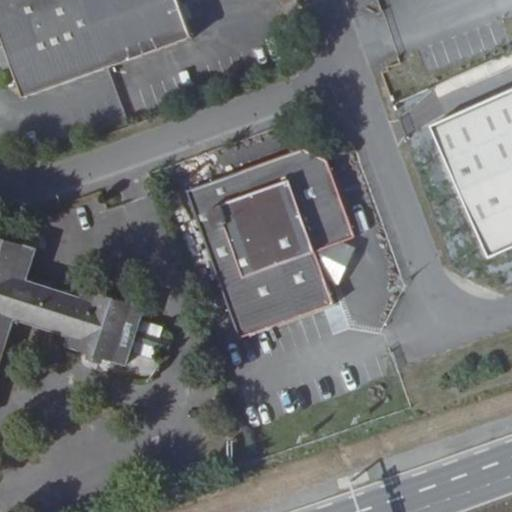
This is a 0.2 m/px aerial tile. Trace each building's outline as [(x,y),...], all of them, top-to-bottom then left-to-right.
[(0,0),(0,29),(6,46),(0,48),(0,63),(2,69),(13,65),(24,97),(195,37),(181,0),(0,0)] [(511,88),(430,123),(486,256),(511,245),(511,88)] [(336,303),(328,278),(318,251),(345,241),(358,236),(329,160),(305,151),(189,192),(241,337),(336,303)] [(158,347),(162,337),(165,326),(142,319),(146,306),(88,286),(84,298),(28,280),(38,247),(0,234),(0,364),(15,316),(72,334),(68,346),(127,364),(132,351),(154,358),(158,347)] [(357,248),(345,241),(318,251),(328,278),(339,284),(357,248)] [(173,340),(162,337),(158,347),(170,351),(173,340)]
